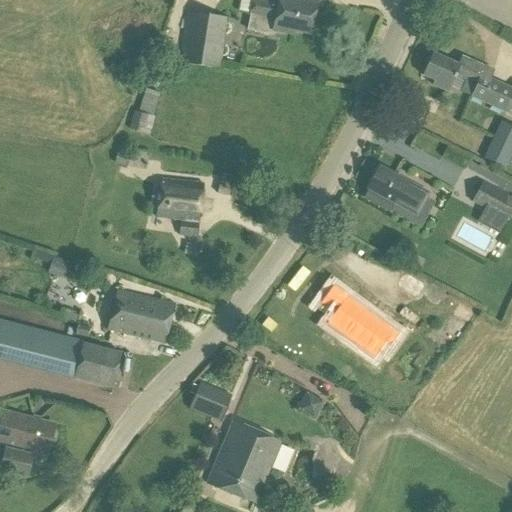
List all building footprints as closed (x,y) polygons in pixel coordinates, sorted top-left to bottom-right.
[(172,22),(172,0),(98,0),(98,22),(172,22)] [(273,36),(274,32),(292,35),(293,31),(310,35),(315,5),(291,0),(251,0),(248,14),(249,14),(246,30),(273,36)] [(219,69),(226,17),(186,12),(180,64),(219,69)] [(432,54),(423,75),(435,81),(433,86),(448,92),(455,77),(465,82),(460,92),(471,97),(506,113),(511,115),(511,89),(482,76),(486,68),(463,57),(459,66),(432,54)] [(148,136),(160,95),(146,91),(139,114),(135,112),(130,130),(148,136)] [(511,126),(502,122),(484,159),(504,169),(511,156),(511,126)] [(129,158),(116,154),(114,164),(126,167),(129,158)] [(424,197),(421,196),(405,187),(407,183),(379,168),(368,189),(395,204),(399,196),(419,207),(424,197)] [(232,177),(221,174),(216,194),(227,196),(232,177)] [(229,197),(263,204),(266,193),(250,190),(252,181),(234,177),(229,197)] [(196,239),(202,185),(159,180),(155,218),(179,221),(177,236),(196,239)] [(471,203),(506,221),(511,210),(511,196),(483,181),(471,203)] [(200,248),(186,245),(184,255),(197,258),(200,248)] [(405,271),(401,282),(422,289),(426,278),(405,271)] [(329,324),(374,356),(382,346),(387,349),(397,335),(347,299),(349,297),(345,294),(343,297),(333,289),(323,302),(337,312),(329,324)] [(116,292),(107,331),(164,344),(174,305),(116,292)] [(121,354),(0,322),(0,359),(112,388),(121,354)] [(89,329),(77,326),(75,334),(87,337),(89,329)] [(188,409),(219,423),(231,396),(200,383),(188,409)] [(323,411),(331,394),(311,384),(303,401),(323,411)] [(0,411),(0,443),(6,446),(0,470),(26,478),(33,452),(46,456),(49,444),(53,442),(55,435),(53,429),(54,426),(0,411)] [(280,442),(232,422),(207,485),(255,505),(280,442)]
